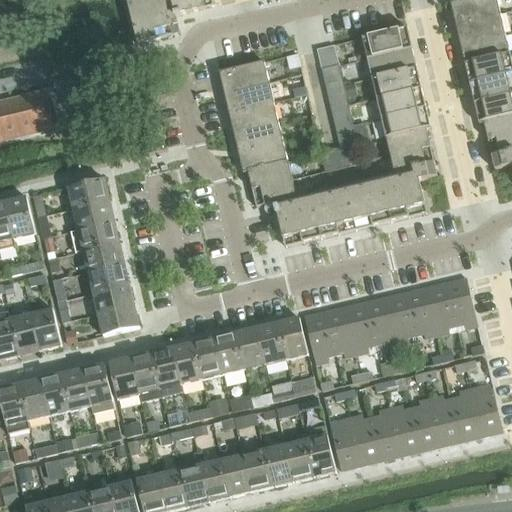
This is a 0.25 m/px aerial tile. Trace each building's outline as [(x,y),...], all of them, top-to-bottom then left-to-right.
[(165,0),(154,0),(128,6),(138,46),(174,38),(175,39),(181,37),(178,23),(172,25),(165,0)] [(182,16),(215,9),(212,0),(170,0),(175,19),(183,17),(182,16)] [(497,0),(479,0),(451,7),(456,27),(501,17),(497,0)] [(501,17),(456,27),(461,47),(506,37),(501,17)] [(408,31),(363,41),(368,62),(413,51),(408,31)] [(506,37),(461,47),(466,67),(511,57),(506,37)] [(320,64),(338,59),(335,49),(318,53),(320,64)] [(413,51),(368,62),(373,82),(418,71),(413,51)] [(511,62),(511,57),(466,67),(470,87),(511,77),(511,62)] [(338,59),(320,64),(322,73),(340,69),(338,59)] [(265,65),(220,76),(225,96),(270,86),(265,65)] [(322,73),(333,113),(350,109),(347,100),(345,89),(340,69),(322,73)] [(418,71),(373,82),(378,102),(422,91),(418,71)] [(511,77),(470,87),(475,107),(511,98),(511,77)] [(270,86),(225,96),(230,116),(275,105),(270,86)] [(355,86),(345,89),(347,100),(358,97),(355,86)] [(306,89),(294,92),(296,100),(308,98),(306,89)] [(422,91),(378,102),(382,122),(427,111),(422,91)] [(0,144),(54,131),(45,94),(0,105),(0,144)] [(511,98),(475,107),(480,128),(485,127),(484,126),(511,119),(511,98)] [(275,105),(230,116),(235,136),(279,125),(275,105)] [(350,109),(333,113),(336,123),(352,119),(350,109)] [(427,111),(382,122),(387,142),(427,132),(427,133),(432,132),(427,111)] [(352,119),(336,123),(337,129),(353,125),(352,119)] [(485,127),(489,143),(511,138),(511,119),(484,126),(485,127)] [(279,125),(235,136),(239,156),(284,145),(279,125)] [(353,125),(337,129),(342,152),(358,149),(353,125)] [(387,142),(391,160),(431,150),(427,133),(427,132),(387,142)] [(511,159),(511,157),(511,156),(511,138),(489,143),(493,161),(496,173),(511,169),(511,159)] [(249,175),(249,174),(289,165),(284,145),(239,156),(244,176),(249,175)] [(342,152),(323,157),(327,175),(362,166),(358,149),(342,152)] [(418,177),(276,211),(277,218),(278,218),(284,242),(426,208),(420,184),(438,179),(431,150),(391,160),(396,177),(417,172),(418,177)] [(289,165),(249,174),(249,175),(257,210),(297,201),(289,165)] [(106,182),(69,191),(74,213),(111,204),(106,182)] [(34,199),(39,221),(47,219),(42,197),(34,199)] [(6,206),(15,243),(36,237),(28,201),(6,206)] [(111,204),(74,213),(79,234),(116,225),(111,204)] [(16,250),(15,243),(6,206),(0,207),(0,261),(2,261),(0,254),(16,250)] [(47,219),(39,221),(44,242),(52,240),(47,219)] [(79,234),(72,236),(77,257),(84,255),(121,246),(116,225),(79,234)] [(52,242),(44,244),(47,256),(55,254),(52,242)] [(121,246),(84,255),(89,276),(126,267),(121,246)] [(57,262),(49,264),(52,275),(60,273),(57,262)] [(43,265),(21,270),(23,278),(45,272),(43,265)] [(126,267),(89,276),(94,297),(131,288),(126,267)] [(21,268),(8,271),(11,280),(23,278),(21,270),(21,268)] [(46,278),(29,282),(31,290),(48,286),(46,278)] [(468,282),(447,287),(458,330),(465,328),(467,333),(479,330),(468,282)] [(12,286),(3,288),(5,298),(15,296),(12,286)] [(447,287),(427,292),(439,340),(450,337),(449,332),(458,330),(447,287)] [(131,288),(94,297),(99,318),(136,309),(131,288)] [(427,292),(407,296),(417,340),(425,338),(426,343),(439,340),(427,292)] [(65,293),(56,295),(59,305),(68,303),(65,293)] [(410,347),(409,342),(417,340),(407,296),(387,301),(398,350),(410,347)] [(387,301),(366,306),(377,349),(385,347),(386,352),(398,350),(387,301)] [(366,306),(346,311),(358,359),(370,356),(369,351),(377,349),(366,306)] [(136,309),(99,318),(104,340),(141,331),(136,309)] [(346,311),(326,316),(336,359),(345,357),(346,362),(358,359),(346,311)] [(69,312),(61,314),(64,326),(72,324),(69,312)] [(32,318),(41,355),(63,350),(54,313),(32,318)] [(10,315),(0,317),(0,364),(20,360),(11,323),(10,315)] [(326,316),(305,320),(317,369),(330,366),(328,361),(336,359),(326,316)] [(32,318),(11,323),(20,360),(41,355),(32,318)] [(279,327),(288,363),(309,358),(301,321),(279,327)] [(279,327),(258,332),(267,368),(288,363),(279,327)] [(258,332),(237,337),(246,373),(267,368),(258,332)] [(75,334),(66,336),(69,348),(78,346),(75,334)] [(237,337),(216,342),(225,378),(246,373),(237,337)] [(216,342),(195,347),(204,383),(225,378),(216,342)] [(195,347),(174,352),(183,388),(204,383),(195,347)] [(484,349),(472,352),(474,359),(485,356),(484,349)] [(174,352),(153,357),(162,393),(164,401),(184,396),(183,388),(174,352)] [(453,356),(443,359),(444,366),(455,363),(453,356)] [(153,357),(132,362),(141,398),(142,406),(164,401),(162,393),(153,357)] [(443,359),(433,361),(434,368),(444,366),(443,359)] [(132,362),(110,367),(119,404),(141,398),(132,362)] [(476,364),(466,367),(468,374),(478,371),(476,364)] [(413,366),(403,368),(404,375),(414,373),(413,366)] [(466,367),(456,369),(457,376),(468,374),(466,367)] [(92,410),(94,418),(116,412),(106,368),(84,373),(92,410)] [(403,368),(392,371),(394,378),(404,375),(403,368)] [(84,373),(63,378),(71,415),(92,410),(84,373)] [(436,374),(426,376),(427,383),(438,381),(436,374)] [(373,375),(362,378),(364,385),(374,383),(373,375)] [(426,376),(416,379),(417,386),(427,383),(426,376)] [(63,378),(42,383),(50,420),(71,415),(63,378)] [(362,378),(352,380),(354,387),(364,385),(362,378)] [(315,382),(293,387),(295,393),(297,401),(318,395),(315,382)] [(42,383),(21,388),(29,425),(50,420),(42,383)] [(396,384),(385,386),(387,393),(397,391),(396,384)] [(333,385),(321,388),(323,395),(335,392),(333,385)] [(385,386),(375,388),(377,395),(387,393),(385,386)] [(21,388),(0,393),(0,397),(9,438),(31,433),(29,425),(21,388)] [(484,390),(473,392),(484,441),(505,436),(494,393),(485,395),(484,390)] [(460,395),(461,400),(454,402),(464,445),(484,441),(473,392),(460,395)] [(295,393),(274,398),(275,406),(297,401),(295,393)] [(355,393),(345,396),(347,403),(357,400),(355,393)] [(345,396),(335,398),(337,405),(347,403),(345,396)] [(444,399),(432,402),(444,450),(464,445),(454,402),(445,404),(444,399)] [(240,402),(231,404),(233,416),(243,413),(240,402)] [(319,402),(298,407),(300,414),(321,409),(319,402)] [(432,402),(420,405),(421,410),(413,412),(423,455),(444,450),(432,402)] [(226,404),(209,408),(210,411),(212,421),(229,417),(226,404)] [(298,408),(288,410),(290,417),(299,415),(298,408)] [(404,409),(391,412),(403,460),(423,455),(413,412),(405,414),(404,409)] [(202,413),(204,423),(212,421),(210,411),(202,413)] [(381,420),(372,422),(383,465),(403,460),(391,412),(380,414),(381,420)] [(276,413),(264,416),(266,423),(277,420),(276,413)] [(363,418),(351,421),(363,470),(383,465),(372,422),(365,423),(363,418)] [(248,419),(236,422),(238,431),(250,428),(248,419)] [(351,421),(339,424),(341,429),(332,431),(342,474),(363,470),(351,421)] [(235,422),(222,425),(224,434),(237,431),(235,422)] [(141,426),(125,430),(128,441),(144,437),(141,426)] [(206,429),(194,432),(196,440),(208,437),(206,429)] [(307,444),(316,481),(337,476),(326,429),(305,435),(307,444)] [(192,433),(180,436),(182,443),(194,440),(192,433)] [(119,434),(110,436),(112,445),(121,443),(119,434)] [(99,436),(86,440),(88,450),(101,447),(99,436)] [(172,437),(160,440),(163,452),(175,449),(172,437)] [(71,442),(57,446),(59,457),(74,454),(71,442)] [(307,444),(286,449),(295,486),(316,481),(307,444)] [(139,445),(129,447),(131,458),(141,456),(139,445)] [(124,448),(116,450),(119,462),(127,460),(124,448)] [(55,449),(43,452),(45,461),(57,458),(55,449)] [(286,449),(265,454),(274,491),(295,486),(286,449)] [(27,452),(14,455),(17,467),(30,464),(27,452)] [(8,454),(0,455),(0,466),(10,464),(8,454)] [(102,454),(93,456),(95,463),(104,461),(102,454)] [(265,454),(244,459),(253,496),(274,491),(265,454)] [(244,459),(223,464),(232,501),(253,496),(244,459)] [(73,461),(61,464),(63,471),(75,468),(73,461)] [(61,463),(46,467),(48,476),(63,473),(61,463)] [(223,464),(202,469),(210,506),(232,501),(223,464)] [(202,469),(181,474),(189,511),(210,506),(202,469)] [(30,471),(18,474),(21,485),(33,482),(30,471)] [(3,475),(0,480),(0,481),(2,488),(15,485),(12,473),(3,475)] [(181,474),(160,479),(167,511),(183,511),(189,511),(181,474)] [(167,511),(160,479),(138,484),(144,511),(167,511)] [(139,511),(133,485),(112,491),(116,511),(139,511)] [(16,488),(4,491),(8,508),(20,505),(16,488)] [(116,511),(112,491),(91,496),(94,511),(116,511)] [(94,511),(91,496),(70,501),(72,511),(94,511)] [(26,505),(25,505),(27,511),(50,511),(49,506),(47,498),(26,503),(26,505)] [(72,511),(70,501),(49,506),(50,511),(72,511)]
